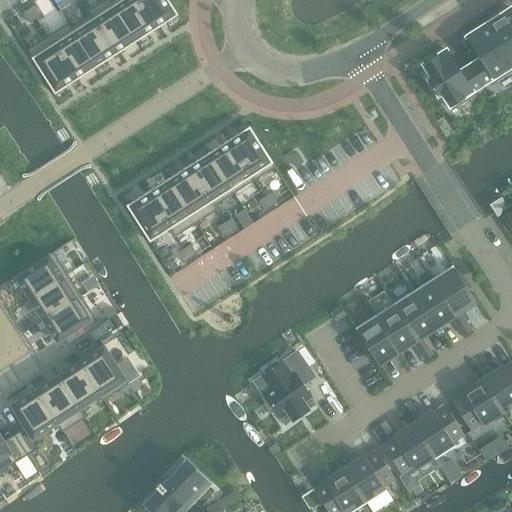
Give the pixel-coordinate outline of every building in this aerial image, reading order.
[(109,0),(104,0),(88,11),(116,55),(136,42),(109,0)] [(110,0),(109,0),(136,42),(157,29),(137,0),(113,0),(112,1),(110,0)] [(167,0),(137,0),(157,29),(178,16),(167,0)] [(36,5),(30,9),(36,19),(43,15),(36,5)] [(30,9),(23,13),(29,23),(36,19),(30,9)] [(511,11),(510,9),(488,23),(511,60),(511,11)] [(69,23),(68,24),(96,68),(116,55),(88,11),(87,11),(89,15),(71,27),(69,23)] [(511,60),(488,23),(466,37),(480,59),(470,66),(483,86),(493,79),(496,83),(511,72),(511,60)] [(68,24),(47,37),(76,81),(96,68),(68,24)] [(47,37),(26,50),(55,95),(76,81),(47,37)] [(446,51),(423,65),(431,78),(428,80),(438,96),(442,94),(450,107),(452,111),(475,96),(473,92),(483,86),(470,66),(460,72),(454,64),(446,51)] [(249,127),(228,141),(257,185),(277,173),(278,172),(249,127)] [(228,141),(208,154),(237,198),(257,185),(228,141)] [(297,153),(289,158),(295,168),(303,163),(297,153)] [(208,154),(188,167),(216,211),(237,198),(208,154)] [(188,167),(168,180),(196,224),(216,211),(188,167)] [(168,180),(147,193),(176,237),(196,224),(168,180)] [(147,193),(126,206),(150,243),(170,230),(175,238),(176,237),(147,193)] [(271,193),(265,198),(271,208),(278,204),(271,193)] [(265,198),(258,202),(264,212),(271,208),(265,198)] [(231,219),(224,223),(231,234),(238,229),(231,219)] [(224,223),(217,228),(224,238),(231,234),(224,223)] [(191,245),(184,249),(190,260),(197,255),(191,245)] [(184,249),(177,254),(184,264),(190,260),(184,249)] [(53,253),(15,278),(29,300),(67,275),(53,253)] [(453,266),(433,279),(455,315),(476,302),(453,266)] [(67,275),(29,300),(43,321),(81,296),(67,275)] [(455,315),(433,279),(413,291),(422,305),(436,327),(455,315)] [(422,305),(413,291),(394,304),(417,340),(436,327),(422,305)] [(81,296),(43,321),(57,343),(95,318),(81,296)] [(417,340),(394,304),(375,316),(398,352),(417,340)] [(346,315),(341,307),(332,312),(338,321),(346,315)] [(114,310),(106,315),(109,320),(117,315),(114,310)] [(453,320),(458,328),(466,323),(461,315),(453,320)] [(398,352),(375,316),(355,329),(378,365),(398,352)] [(109,320),(88,333),(95,342),(115,330),(109,320)] [(466,323),(458,328),(463,336),(472,331),(466,323)] [(414,345),(420,353),(428,347),(423,339),(414,345)] [(104,346),(78,362),(103,401),(129,385),(128,383),(117,366),(104,346)] [(420,353),(425,361),(433,356),(428,347),(420,353)] [(297,352),(262,377),(271,390),(263,395),(265,398),(279,418),(287,413),(293,422),(309,411),(303,402),(310,397),(303,386),(315,377),(306,365),(297,352)] [(127,360),(117,366),(128,383),(138,376),(127,360)] [(78,362),(57,376),(85,419),(85,418),(80,410),(99,398),(102,402),(103,401),(78,362)] [(511,405),(511,362),(483,382),(502,412),(511,405)] [(57,376),(36,390),(63,432),(85,419),(57,376)] [(502,412),(483,382),(451,402),(471,432),(502,412)] [(36,390),(10,406),(25,429),(15,435),(27,455),(38,449),(32,440),(57,425),(62,433),(63,432),(36,390)] [(445,406),(414,426),(435,460),(456,447),(453,443),(464,436),(445,406)] [(435,460),(414,426),(382,446),(402,476),(432,456),(435,460)] [(0,435),(0,472),(27,455),(15,435),(4,442),(0,435)] [(488,442),(477,449),(485,462),(496,455),(488,442)] [(395,480),(376,450),(345,470),(366,504),(387,491),(384,487),(395,480)] [(160,492),(142,510),(143,511),(181,511),(207,486),(186,466),(164,488),(161,484),(160,484),(156,488),(157,488),(157,489),(160,492)] [(354,511),(366,504),(345,470),(313,490),(314,491),(322,504),(327,511),(354,511)] [(314,491),(302,498),(310,511),(322,504),(314,491)] [(223,499),(206,509),(209,511),(220,511),(229,507),(223,499)] [(505,511),(507,511),(502,503),(494,508),(496,511),(505,511)]
